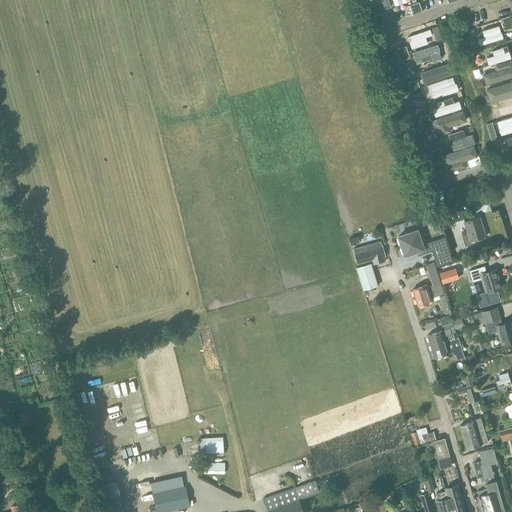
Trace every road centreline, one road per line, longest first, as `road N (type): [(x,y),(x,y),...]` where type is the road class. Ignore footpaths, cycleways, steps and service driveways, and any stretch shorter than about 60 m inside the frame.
road 1 (residential): [(508,204),(494,171),(444,183),(431,177),(387,39),(393,26),(474,0)]
road 2 (residential): [(474,511),(396,264)]
